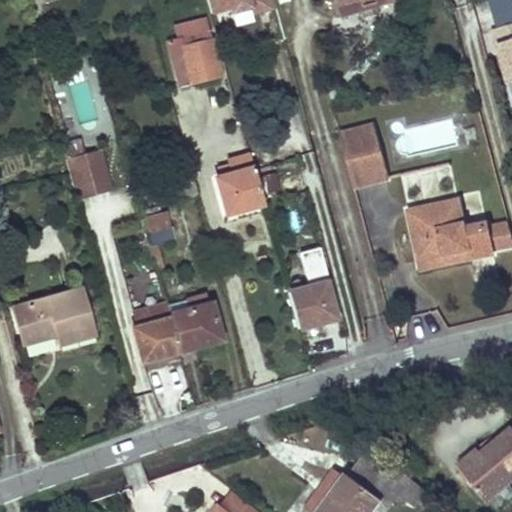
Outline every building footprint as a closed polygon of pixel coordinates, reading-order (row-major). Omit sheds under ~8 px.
[(272,5),(271,0),(205,0),(210,19),(272,5)] [(355,0),(338,5),(340,16),(394,0),(355,0)] [(208,17),(173,25),(176,39),(168,41),(180,84),(222,74),(208,17)] [(511,21),(491,28),(495,44),(498,43),(508,81),(511,79),(511,21)] [(378,147),(374,128),(346,134),(350,153),(378,147)] [(82,138),(62,144),(66,157),(85,152),(82,138)] [(378,147),(350,153),(356,182),(385,176),(378,147)] [(101,148),(85,152),(96,192),(112,188),(101,148)] [(85,152),(66,157),(77,197),(96,192),(85,152)] [(175,157),(171,158),(183,200),(199,196),(189,159),(177,162),(175,157)] [(255,169),(219,179),(228,214),(265,204),(255,169)] [(326,198),(306,203),(321,255),(341,250),(326,198)] [(410,211),(420,258),(470,247),(473,257),(497,252),(496,249),(491,226),(490,223),(466,229),(459,199),(410,211)] [(148,243),(173,240),(169,209),(144,212),(148,243)] [(511,234),(509,222),(491,226),(496,249),(511,245),(511,234)] [(470,247),(420,258),(423,269),(473,257),(470,247)] [(327,281),(289,292),(299,330),(326,323),(323,308),(334,306),(327,281)] [(81,288),(43,298),(52,333),(56,331),(60,342),(94,332),(81,288)] [(43,298),(16,305),(25,341),(52,333),(43,298)] [(140,326),(135,328),(144,361),(181,351),(172,318),(171,314),(169,304),(136,312),(140,326)] [(214,304),(171,314),(172,318),(181,351),(223,340),(214,304)] [(334,306),(323,308),(326,323),(338,319),(334,306)] [(147,371),(153,395),(170,391),(163,367),(147,371)] [(511,430),(483,455),(462,473),(489,503),(511,482),(511,430)] [(337,470),(308,508),(313,511),(373,511),(393,486),(403,493),(415,478),(372,446),(348,477),(337,470)] [(478,447),(457,466),(462,473),(483,455),(478,447)] [(415,478),(403,493),(422,507),(435,493),(415,478)] [(257,511),(231,492),(219,507),(226,511),(257,511)]
